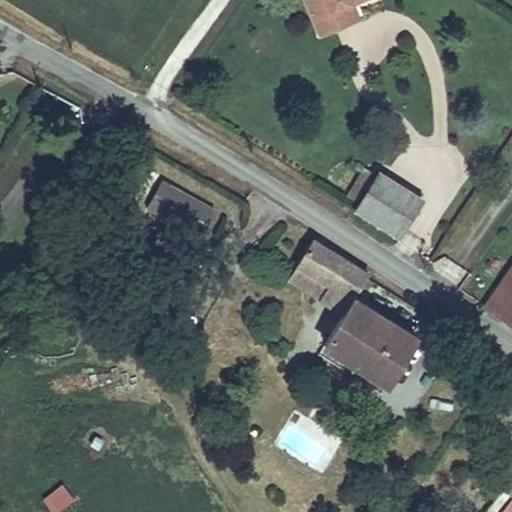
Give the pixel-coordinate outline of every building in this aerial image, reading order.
[(306,0),(321,33),(345,23),(338,7),(351,2),(355,0),(306,0)] [(351,2),(338,7),(345,23),(358,18),(351,2)] [(356,208),(400,236),(421,201),(378,173),(356,208)] [(368,274),(312,239),(296,264),(329,285),(320,299),(344,314),(324,345),(387,384),(417,337),(354,297),(367,277),(368,274)] [(447,254),(435,266),(456,287),(469,275),(447,254)] [(511,266),(484,306),(511,325),(511,266)] [(59,482),(42,501),(53,511),(58,511),(74,495),(59,482)] [(511,511),(511,500),(502,511),(511,511)]
